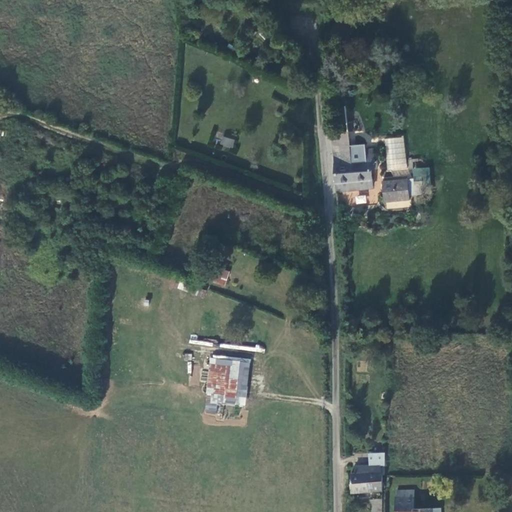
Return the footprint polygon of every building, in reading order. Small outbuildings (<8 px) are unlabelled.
[(335,153),(333,153),(336,184),(337,193),(375,188),(374,180),(373,171),(380,170),(379,162),(376,162),(374,149),(364,151),(363,145),(349,147),(347,132),(333,134),(335,153)] [(387,171),(407,169),(403,136),(384,138),(387,171)] [(232,148),(235,140),(224,137),(222,145),(232,148)] [(429,167),(412,168),(413,182),(430,181),(429,167)] [(384,203),(410,201),(408,181),(383,183),(384,203)] [(366,196),(355,196),(356,204),(366,203),(366,196)] [(210,263),(204,279),(226,287),(231,271),(210,263)] [(218,394),(217,403),(223,404),(229,360),(210,357),(207,393),(218,394)] [(370,456),(371,468),(382,467),(382,455),(370,456)] [(383,492),(382,467),(371,468),(355,468),(355,473),(352,473),(352,493),(383,492)] [(441,511),(442,510),(416,510),(416,493),(398,493),(398,498),(396,498),(395,511),(441,511)] [(375,502),(375,511),(383,511),(383,502),(375,502)]
